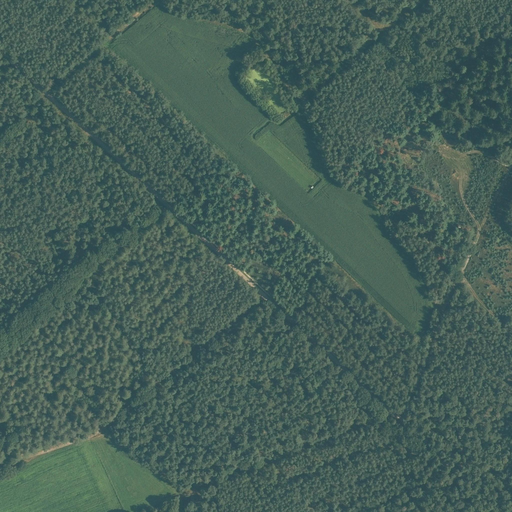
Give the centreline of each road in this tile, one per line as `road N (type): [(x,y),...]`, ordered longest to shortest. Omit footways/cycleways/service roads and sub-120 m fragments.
road 1 (track): [(498,511),(167,206)]
road 2 (track): [(511,157),(397,418)]
road 3 (track): [(167,206),(0,55)]
road 4 (track): [(154,0),(0,129)]
road 5 (track): [(111,253),(82,221),(66,181),(34,167),(0,169)]
